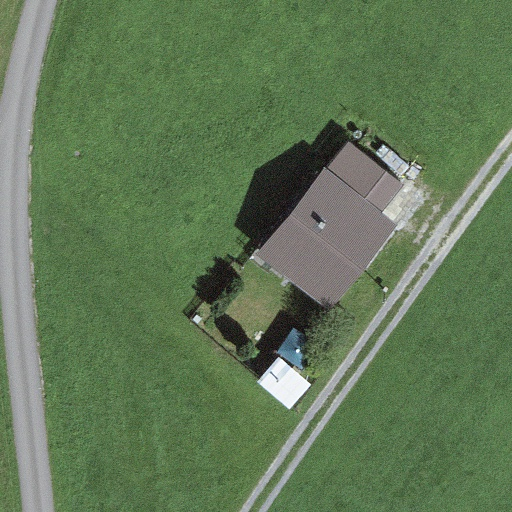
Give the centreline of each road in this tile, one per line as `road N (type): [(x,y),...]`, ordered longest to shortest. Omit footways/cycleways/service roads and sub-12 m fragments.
road 1 (unclassified): [(39,511),(10,195),(18,94),(42,0)]
road 2 (track): [(250,511),(511,145)]
